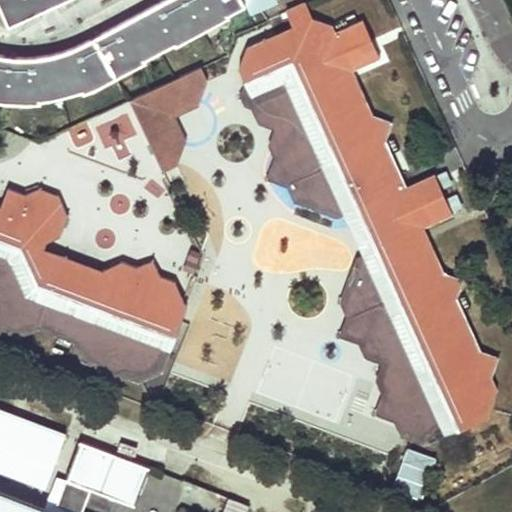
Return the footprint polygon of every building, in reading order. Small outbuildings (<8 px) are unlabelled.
[(0,0),(0,1),(9,22),(42,7),(56,0),(0,0)] [(83,91),(80,84),(90,80),(94,89),(96,88),(136,66),(131,58),(141,53),(145,59),(175,43),(172,36),(181,31),(186,40),(219,22),(215,13),(224,8),(228,15),(245,5),(242,0),(192,0),(198,9),(187,15),(178,0),(163,0),(101,33),(112,55),(101,61),(90,40),(83,43),(75,46),(68,49),(64,51),(59,52),(55,53),(50,54),(46,55),(41,56),(37,57),(33,57),(28,57),(24,58),(20,57),(16,57),(13,81),(0,79),(0,71),(4,56),(0,54),(0,100),(3,102),(8,102),(13,103),(18,103),(22,103),(28,103),(28,93),(40,92),(40,100),(44,99),(47,99),(50,98),(55,97),(61,96),(66,95),(72,94),(77,92),(83,91)] [(74,0),(57,0),(61,8),(74,0)] [(178,0),(187,15),(198,9),(192,0),(178,0)] [(273,0),(248,0),(253,9),(261,6),(273,0)] [(312,18),(310,18),(304,3),(286,11),(292,26),(286,45),(266,38),(256,42),(246,47),(238,67),(245,81),(241,90),(248,93),(246,100),(255,104),(262,119),(281,126),(274,145),(280,158),(276,169),(282,172),(280,178),(291,182),(297,197),(344,215),(362,254),(344,301),(351,316),(347,327),(354,329),(351,336),(362,340),(369,354),(387,361),(380,380),(386,393),(383,404),(389,406),(386,413),(397,417),(403,431),(424,439),(444,430),(450,411),(469,419),(489,409),(497,389),(490,375),(497,358),(480,351),(473,337),(454,330),(461,312),(455,298),(462,280),(444,274),(438,259),(418,251),(410,234),(418,215),(411,200),(391,192),(383,175),(390,155),(384,141),(390,125),(387,122),(373,116),(367,102),(347,96),(355,77),(349,62),(355,45),(339,39),(332,25),(312,18)] [(44,11),(42,7),(9,22),(13,30),(44,11)] [(224,8),(215,13),(219,22),(229,16),(228,15),(224,8)] [(292,26),(266,38),(286,45),(292,26)] [(186,40),(181,31),(172,36),(175,43),(176,45),(186,40)] [(90,40),(101,61),(112,55),(101,33),(90,40)] [(141,53),(131,58),(136,66),(146,61),(145,59),(141,53)] [(4,56),(0,71),(0,79),(13,81),(16,57),(4,56)] [(129,100),(162,170),(176,163),(185,140),(173,116),(197,105),(206,82),(199,68),(129,100)] [(367,102),(355,77),(347,96),(367,102)] [(94,89),(90,80),(80,84),(83,91),(84,93),(94,89)] [(40,92),(28,93),(28,103),(41,102),(40,100),(40,92)] [(114,133),(117,141),(134,134),(123,104),(60,128),(68,151),(114,133)] [(411,200),(390,155),(383,175),(391,192),(411,200)] [(1,205),(0,205),(0,327),(4,326),(18,331),(37,322),(56,330),(77,338),(85,357),(100,362),(107,379),(124,371),(138,377),(158,368),(166,347),(157,329),(176,321),(183,300),(174,281),(160,275),(155,267),(144,263),(135,266),(121,261),(102,270),(94,289),(36,268),(44,248),(46,241),(59,235),(67,216),(58,195),(39,188),(25,194),(7,187),(1,205)] [(438,259),(418,215),(410,234),(418,251),(438,259)] [(44,248),(36,268),(94,289),(102,270),(44,248)] [(157,329),(166,347),(170,349),(186,307),(183,300),(176,321),(157,329)] [(473,337),(461,312),(454,330),(473,337)] [(123,379),(113,411),(138,419),(148,387),(123,379)] [(450,411),(444,430),(446,434),(486,416),(489,409),(469,419),(450,411)] [(0,469),(45,487),(65,435),(0,410),(0,469)] [(80,441),(65,479),(134,505),(149,467),(87,443),(80,441)] [(394,488),(424,495),(434,452),(404,445),(394,488)] [(49,511),(0,493),(0,511),(49,511)]
